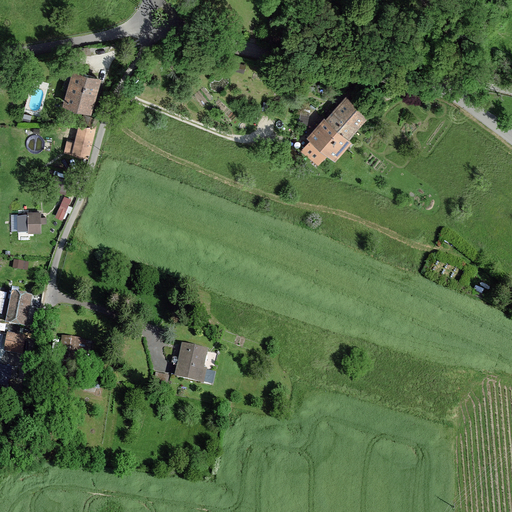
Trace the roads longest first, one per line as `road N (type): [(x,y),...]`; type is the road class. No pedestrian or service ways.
road 1 (residential): [(156,27),(98,139),(54,268),(38,361)]
road 2 (unclassified): [(185,30),(434,87),(511,135)]
road 3 (unclassified): [(140,21),(0,56)]
